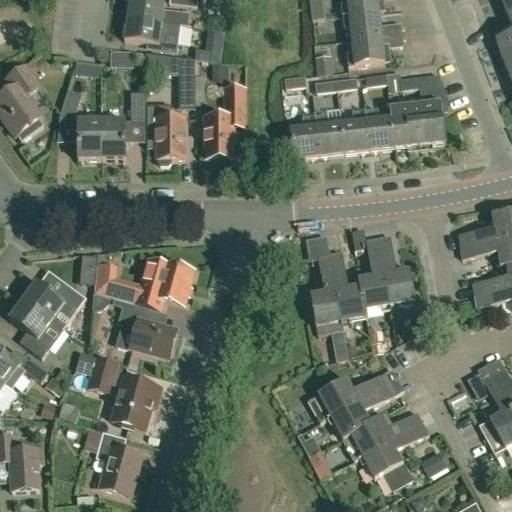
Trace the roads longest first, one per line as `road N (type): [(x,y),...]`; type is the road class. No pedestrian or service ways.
road 1 (tertiary): [(168,511),(255,216)]
road 2 (tertiary): [(255,216),(44,212)]
road 3 (unclassified): [(504,189),(453,0)]
road 4 (residential): [(492,511),(421,374),(456,353)]
road 5 (tertiary): [(255,216),(424,204)]
road 6 (unclassified): [(456,353),(424,204)]
